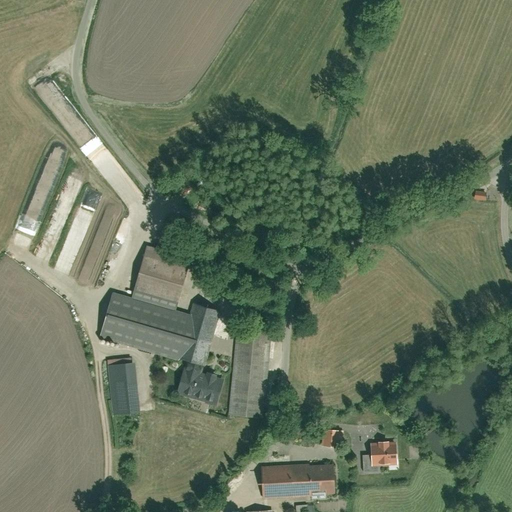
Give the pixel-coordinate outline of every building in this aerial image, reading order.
[(49,149),(37,184),(52,189),(55,180),(52,179),(61,154),(49,149)] [(76,202),(80,188),(63,183),(60,197),(76,202)] [(476,190),(476,198),(483,199),(484,199),(485,191),(476,190)] [(193,254),(148,242),(134,294),(179,306),(193,254)] [(232,277),(218,276),(216,288),(231,290),(232,277)] [(189,319),(106,298),(96,337),(187,360),(184,372),(180,371),(173,396),(215,407),(223,376),(199,370),(216,304),(194,299),(189,319)] [(267,329),(238,327),(233,412),(262,414),(267,329)] [(136,358),(108,360),(113,416),(139,414),(136,358)] [(343,425),(321,423),(320,440),(342,441),(343,425)] [(397,463),(396,444),(372,445),(373,464),(397,463)] [(266,464),(267,493),(335,491),(335,462),(266,464)]
